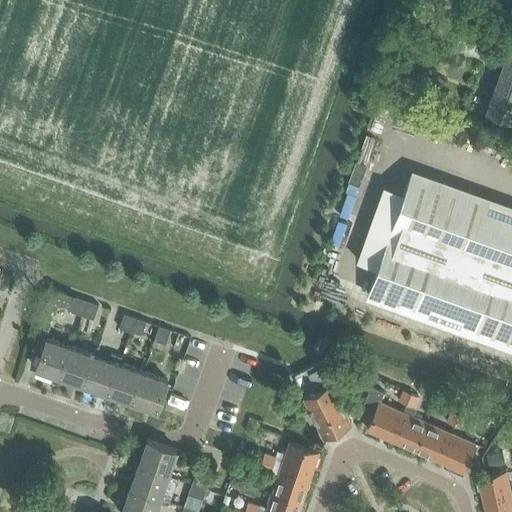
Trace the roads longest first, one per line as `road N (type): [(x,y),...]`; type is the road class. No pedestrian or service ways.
road 1 (residential): [(0,390),(110,430),(127,425),(190,446),(197,426)]
road 2 (residential): [(465,511),(450,487),(361,454),(340,463),(320,511)]
